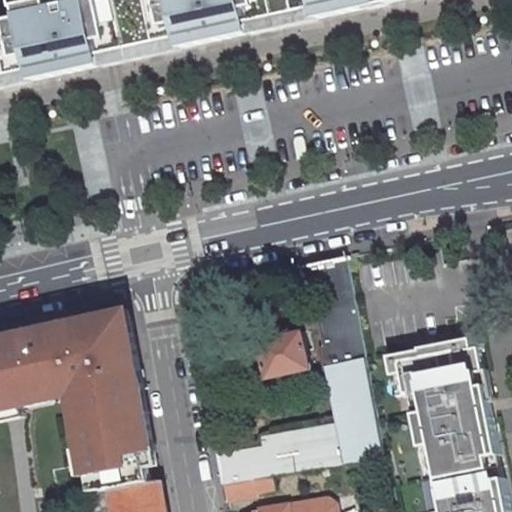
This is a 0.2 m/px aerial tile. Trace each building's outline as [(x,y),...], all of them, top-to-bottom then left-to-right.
[(0,92),(114,69),(437,0),(77,0),(64,2),(63,0),(21,0),(22,20),(0,23),(0,92)] [(262,445),(215,454),(220,485),(271,476),(385,455),(345,256),(307,265),(338,423),(278,434),(262,445)] [(70,370),(68,362),(86,358),(89,368),(137,358),(125,310),(27,330),(33,377),(70,370)] [(25,327),(0,331),(0,417),(16,415),(30,511),(52,511),(51,500),(45,461),(39,420),(36,395),(33,377),(27,330),(25,327)] [(302,333),(247,343),(253,372),(265,369),(266,377),(308,368),(302,333)] [(470,341),(387,358),(395,398),(412,394),(436,511),(511,511),(510,504),(481,364),(479,350),(472,351),(470,341)] [(211,352),(197,354),(200,372),(215,370),(211,352)] [(86,358),(68,362),(70,370),(33,377),(36,395),(78,385),(83,411),(144,398),(141,380),(137,358),(89,368),(86,358)] [(220,371),(200,376),(211,435),(231,431),(220,371)] [(78,385),(36,395),(39,420),(83,411),(78,385)] [(148,421),(113,428),(117,447),(113,448),(121,487),(159,480),(148,421)] [(89,453),(45,461),(51,500),(79,495),(97,491),(89,453)] [(271,476),(220,485),(223,502),(256,497),(255,493),(274,490),(271,476)] [(121,487),(97,491),(79,495),(82,511),(164,511),(164,506),(159,480),(121,487)] [(336,511),(335,504),(327,499),(255,511),(336,511)]
